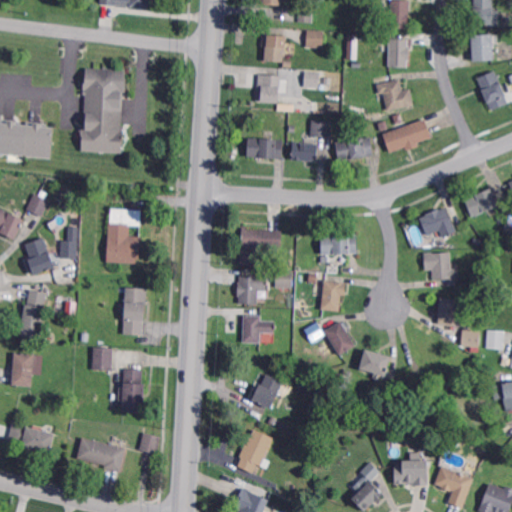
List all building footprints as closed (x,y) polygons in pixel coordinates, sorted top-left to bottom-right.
[(412,0),(410,29),(391,28),(392,0),(412,0)] [(495,0),(495,24),(474,24),(474,0),(495,0)] [(314,22),(299,21),(300,8),(315,9),(314,22)] [(323,30),(306,29),(306,46),(323,46),(323,30)] [(283,60),(264,59),(265,43),(267,44),(268,32),(285,33),(283,60)] [(347,58),(356,58),(357,33),(347,33),(347,58)] [(474,60),(473,34),(495,33),(496,59),(474,60)] [(409,67),(390,66),(391,38),(410,38),(409,67)] [(292,65),(283,64),(284,57),(292,58),(292,65)] [(125,92),(124,92),(122,126),(124,126),(123,145),(122,145),(122,153),(81,151),(82,129),(84,129),(86,95),(84,95),(84,83),(86,83),(86,68),(127,70),(125,92)] [(319,85),(304,84),(305,69),(320,70),(319,85)] [(355,77),(354,70),(363,69),(363,77),(355,77)] [(493,110),(479,76),(497,69),(510,102),(493,110)] [(281,96),(279,96),(279,101),(261,100),(263,71),(281,73),(280,89),(282,89),(281,96)] [(404,89),(412,87),(415,103),(389,109),(385,92),(380,93),(378,83),(402,78),(404,89)] [(421,147),(409,151),(408,146),(392,152),(385,133),(426,117),(433,137),(420,142),(421,147)] [(331,136),(312,134),(314,119),(332,120),(331,136)] [(0,123),(8,124),(8,122),(17,123),(17,125),(34,126),(34,125),(44,126),(44,127),(56,129),(53,160),(0,154),(0,123)] [(341,161),(337,140),(373,135),(375,153),(367,154),(368,157),(341,161)] [(284,158),(249,156),(250,137),(285,139),(284,158)] [(317,160),(291,158),(293,139),(319,141),(317,160)] [(471,214),(465,197),(489,187),(496,204),(471,214)] [(46,197),(51,199),(44,216),(28,208),(36,193),(40,195),(42,191),(48,194),(46,197)] [(16,238),(2,230),(3,228),(0,226),(0,204),(26,218),(16,238)] [(456,229),(442,234),(439,227),(428,232),(420,216),(426,214),(425,212),(438,206),(439,207),(445,204),(456,229)] [(142,224),(132,224),(132,234),(142,234),(141,262),(108,261),(110,221),(113,221),(113,206),(143,207),(142,224)] [(79,258),(62,257),(62,240),(69,240),(70,226),(80,226),(79,258)] [(282,250),(262,249),(261,266),(241,265),(242,226),(247,226),(247,229),(283,231),(282,250)] [(350,234),(359,233),(360,252),(324,254),(323,233),(350,231),(350,234)] [(35,273),(29,257),(32,256),(27,241),(45,235),(56,266),(35,273)] [(453,267),(458,267),(458,277),(435,278),(435,268),(426,268),(425,251),(452,250),(453,267)] [(294,287),(277,286),(278,267),(295,268),(294,287)] [(268,289),(260,289),(260,302),(241,301),(242,295),(239,295),(239,280),(242,280),(242,273),(269,274),(268,289)] [(347,294),(343,294),(341,310),(322,308),(326,277),(349,280),(347,294)] [(149,303),(145,303),(144,334),(125,333),(127,285),(150,286),(149,303)] [(39,339),(20,335),(26,304),(28,305),(30,290),(47,293),(39,339)] [(471,328),(469,327),(469,329),(482,330),(480,348),(461,346),(463,329),(464,329),(465,326),(439,324),(440,313),(439,313),(441,298),(459,300),(458,312),(472,314),(471,328)] [(66,301),(65,315),(75,315),(75,301),(66,301)] [(274,330),(260,329),(259,340),(243,339),(244,313),(261,314),(260,319),(275,319),(274,330)] [(315,341),(306,327),(319,319),(327,333),(315,341)] [(342,354),(327,328),(342,319),(357,344),(342,354)] [(506,348),(488,347),(490,328),(507,329),(506,348)] [(429,369),(417,356),(425,349),(420,343),(432,332),(449,350),(429,369)] [(110,367),(92,366),(93,346),(93,345),(112,346),(110,367)] [(388,375),(361,367),(367,348),(393,355),(388,375)] [(34,385),(14,383),(16,350),(36,352),(34,385)] [(291,362),(283,362),(283,353),(291,354),(291,362)] [(146,411),(124,410),(126,366),(144,367),(144,381),(147,381),(146,411)] [(273,408),(254,399),(261,383),(263,384),(269,372),(286,380),(273,408)] [(511,410),(508,411),(506,396),(496,398),(494,384),(511,380),(511,410)] [(52,453),(22,446),(22,442),(10,439),(14,422),(57,432),(52,453)] [(286,430),(280,427),(283,422),(288,424),(286,430)] [(276,436),(262,466),(258,464),(254,472),(239,466),(243,456),(241,455),(250,435),(252,436),(256,427),(276,436)] [(158,455),(140,450),(145,433),(162,438),(158,455)] [(122,470),(106,466),(107,463),(80,456),(85,436),(128,447),(122,470)] [(361,470),(371,480),(380,470),(369,460),(361,470)] [(428,485),(414,485),(414,483),(395,484),(395,466),(403,465),(403,460),(428,460),(428,485)] [(463,508),(449,502),(454,491),(452,490),(451,491),(442,488),(442,486),(436,484),(442,466),(475,479),(463,508)] [(364,510),(352,497),(370,479),(383,492),(382,492),(364,510)] [(504,488),(505,484),(511,486),(511,499),(506,511),(492,511),(479,508),(489,482),(504,488)] [(238,511),(239,510),(237,509),(240,502),(237,501),(243,488),(269,500),(264,511),(238,511)]
